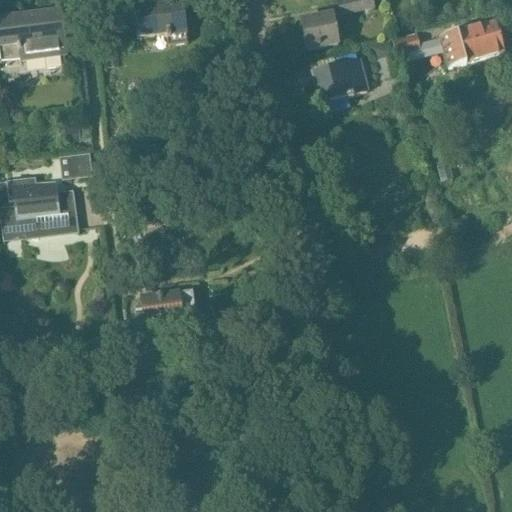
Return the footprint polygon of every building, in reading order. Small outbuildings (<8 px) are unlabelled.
[(343,0),(337,1),(340,19),(375,12),(373,0),(343,0)] [(167,1),(132,6),(137,41),(155,39),(165,37),(167,50),(174,49),(186,47),(181,10),(168,11),(167,1)] [(14,21),(0,22),(0,50),(16,49),(17,54),(18,54),(20,65),(66,59),(60,15),(14,21)] [(300,24),(306,54),(338,48),(332,18),(300,24)] [(440,42),(419,48),(421,53),(423,61),(444,55),(448,72),(465,67),(504,56),(495,25),(457,35),(457,36),(439,40),(440,42)] [(417,37),(393,43),(396,60),(421,53),(417,37)] [(311,76),(320,108),(366,95),(358,64),(311,76)] [(426,104),(410,108),(415,127),(431,123),(426,104)] [(65,145),(80,144),(79,129),(64,131),(65,145)] [(252,151),(225,154),(226,168),(253,165),(252,151)] [(69,160),(59,161),(62,184),(72,183),(69,160)] [(36,183),(0,187),(0,223),(3,247),(5,247),(4,243),(77,233),(77,237),(79,237),(73,195),(66,196),(67,199),(57,200),(55,187),(34,190),(33,184),(36,184),(36,183)] [(148,227),(173,224),(168,188),(143,191),(148,227)] [(191,294),(141,300),(145,330),(182,326),(194,324),(191,294)] [(135,375),(169,371),(166,348),(145,351),(133,352),(135,375)] [(181,480),(164,480),(164,492),(180,492),(181,480)] [(110,511),(111,500),(83,500),(83,511),(110,511)]
